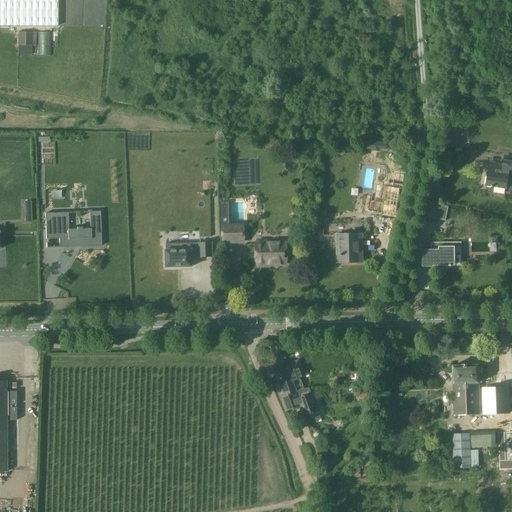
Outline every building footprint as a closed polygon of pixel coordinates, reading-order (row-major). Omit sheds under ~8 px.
[(57,0),(0,0),(0,26),(58,27),(57,0)] [(18,32),(18,46),(32,46),(32,33),(18,32)] [(38,55),(50,55),(51,32),(38,32),(38,55)] [(356,42),(370,43),(370,36),(357,35),(356,42)] [(260,147),(277,150),(279,141),(262,137),(260,147)] [(365,141),(365,149),(386,150),(386,142),(365,141)] [(511,157),(503,156),(501,171),(489,169),(486,186),(506,189),(509,173),(511,173),(511,157)] [(380,206),(394,208),(396,190),(383,188),(380,206)] [(230,201),(222,201),(223,225),(224,225),(224,241),(245,241),(245,222),(230,222),(230,201)] [(423,215),(445,220),(445,221),(446,221),(448,207),(425,202),(422,216),(423,215)] [(54,219),(44,219),(45,238),(58,238),(58,247),(99,247),(98,214),(89,214),(89,229),(64,230),(64,214),(54,215),(54,219)] [(363,262),(362,234),(337,235),(337,263),(363,262)] [(212,255),(211,240),(199,240),(199,241),(191,241),(165,241),(166,264),(191,264),(191,247),(199,247),(199,255),(212,255)] [(286,264),(285,242),(258,243),(259,263),(267,263),(267,266),(268,266),(267,265),(286,264)] [(431,249),(422,250),(422,267),(434,267),(434,264),(439,264),(439,266),(449,265),(449,266),(451,266),(451,265),(461,265),(461,256),(455,256),(455,243),(461,243),(461,242),(431,243),(431,249)] [(282,400),(297,394),(295,389),(303,386),(298,371),(301,370),(298,362),(278,369),(281,378),(284,377),(286,381),(277,385),(282,400)] [(485,372),(484,365),(454,367),(455,415),(480,414),(478,373),(485,372)] [(312,394),(309,387),(304,388),(296,391),(297,394),(282,400),(287,411),(301,406),(305,415),(318,410),(312,394)] [(510,414),(510,387),(482,388),(483,415),(510,414)] [(471,466),(470,434),(453,435),(454,467),(471,466)]
